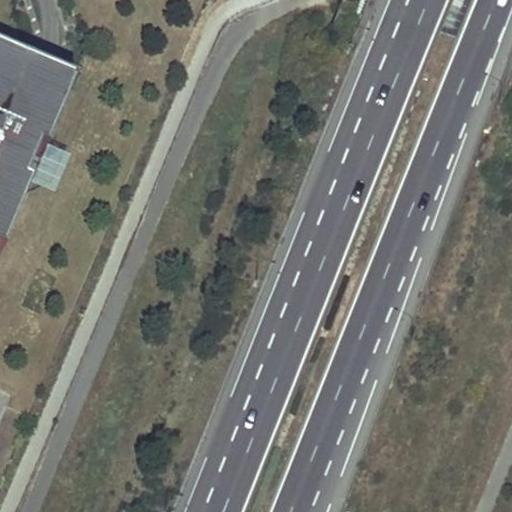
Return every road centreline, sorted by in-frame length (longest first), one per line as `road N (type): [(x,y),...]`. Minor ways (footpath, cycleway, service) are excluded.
road 1 (trunk): [(297,511),(498,0)]
road 2 (trunk): [(418,0),(220,511)]
